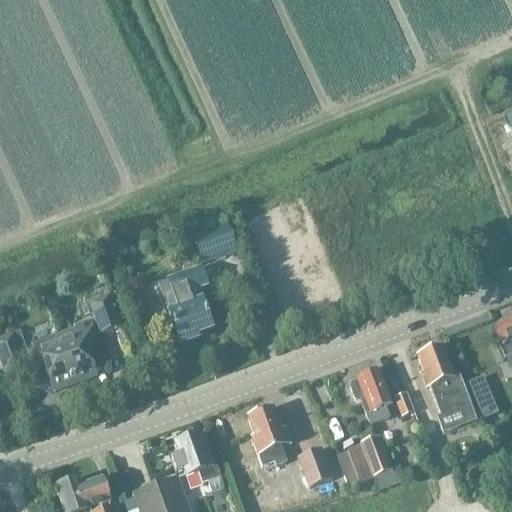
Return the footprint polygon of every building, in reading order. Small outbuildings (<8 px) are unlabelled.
[(235,253),(226,227),(192,239),(201,266),(235,253)] [(170,296),(162,299),(168,315),(179,347),(198,340),(197,337),(211,332),(209,325),(208,323),(201,303),(200,303),(196,292),(206,288),(200,272),(176,280),(166,284),(170,296)] [(108,299),(89,305),(100,335),(119,329),(108,299)] [(511,320),(491,329),(504,360),(511,356),(511,320)] [(60,346),(74,386),(95,379),(85,349),(89,348),(88,343),(96,339),(91,325),(69,333),(72,342),(60,346)] [(53,393),(74,386),(60,346),(48,350),(45,341),(23,349),(19,339),(0,345),(0,364),(5,378),(27,370),(25,365),(28,364),(36,361),(38,366),(42,364),(53,393)] [(426,390),(428,389),(440,419),(470,408),(459,377),(454,379),(442,348),(417,358),(424,378),(421,379),(426,390)] [(368,374),(362,376),(361,380),(356,381),(357,382),(351,384),(349,389),(354,402),(358,403),(363,402),(364,403),(358,405),(367,431),(389,423),(385,410),(392,407),(380,373),(372,376),(368,374)] [(401,419),(412,415),(405,396),(394,400),(401,419)] [(281,450),(290,446),(285,432),(281,433),(273,412),(247,421),(254,439),(250,440),(261,469),(274,465),(275,469),(286,465),(281,450)] [(177,458),(170,461),(175,477),(183,474),(185,480),(200,475),(203,486),(208,484),(211,495),(223,490),(215,468),(211,469),(200,438),(173,447),(177,458)] [(378,440),(360,447),(350,450),(362,482),(372,480),(377,493),(396,486),(378,440)] [(308,491),(331,482),(320,452),(297,461),(308,491)] [(62,511),(87,511),(108,505),(100,482),(80,489),(77,481),(54,489),(62,511)] [(184,511),(187,511),(177,481),(131,497),(136,511),(184,511)]
